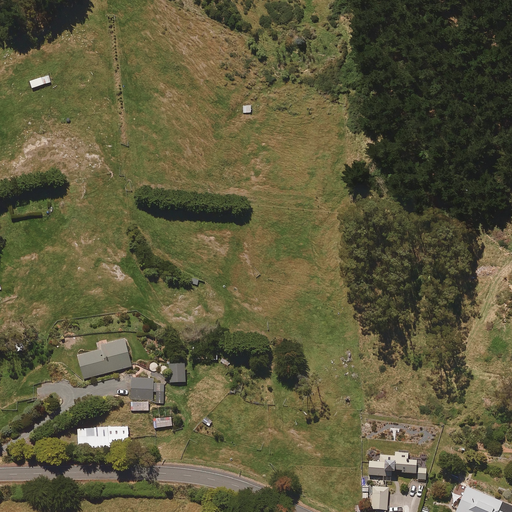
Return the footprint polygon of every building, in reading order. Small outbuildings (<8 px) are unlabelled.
[(51,83),(49,76),(31,81),(33,88),(51,83)] [(107,344),(106,340),(100,342),(102,350),(79,356),(84,379),(133,367),(126,339),(107,344)] [(218,360),(218,351),(193,349),(193,359),(218,360)] [(186,364),(171,364),(171,383),(187,382),(186,364)] [(154,379),(133,379),(132,410),(149,411),(149,403),(164,403),(165,384),(154,384),(154,379)] [(173,426),(172,417),(154,419),(155,428),(173,426)] [(130,447),(129,427),(78,429),(80,449),(130,447)] [(408,454),(395,453),(394,456),(380,456),(380,463),(369,463),(368,475),(391,477),(391,473),(407,474),(408,454)] [(407,462),(407,474),(415,474),(416,462),(407,462)] [(388,488),(373,488),(371,510),(387,511),(388,488)] [(511,511),(511,506),(466,488),(456,511),(511,511)]
